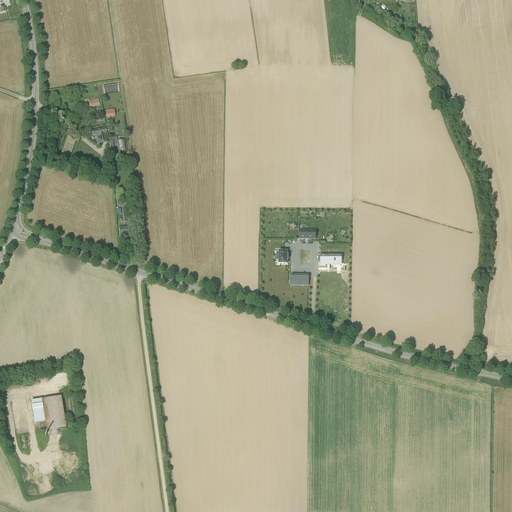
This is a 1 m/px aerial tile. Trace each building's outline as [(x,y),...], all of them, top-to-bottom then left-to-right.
[(97,145),(107,143),(105,134),(106,133),(105,129),(91,132),(92,136),(95,136),(97,145)] [(117,154),(127,152),(126,140),(109,142),(111,154),(116,154),(115,149),(117,149),(117,154)] [(300,230),(300,239),(313,239),(313,231),(300,230)] [(278,260),(279,260),(279,264),(287,264),(287,260),(288,260),(288,255),(287,255),(287,252),(279,251),(279,255),(278,255),(278,260)] [(341,256),(321,256),(321,263),(325,263),(325,265),(335,265),(335,263),(341,263),(341,256)] [(335,284),(344,284),(344,274),(335,274),(335,284)] [(62,396),(31,400),(35,423),(51,421),(51,424),(46,425),(47,430),(53,429),(66,427),(62,396)]
